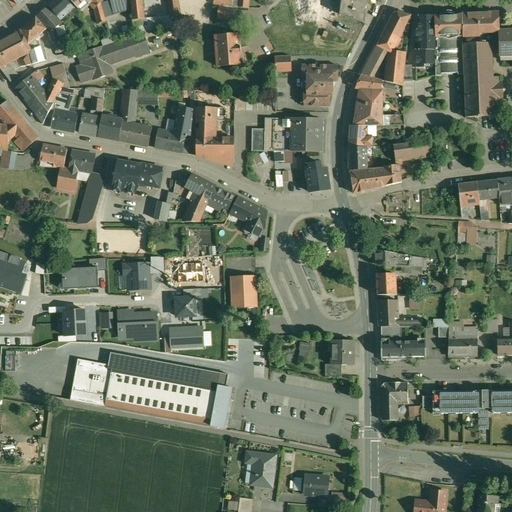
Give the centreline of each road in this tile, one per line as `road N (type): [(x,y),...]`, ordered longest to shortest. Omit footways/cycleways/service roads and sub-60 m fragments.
road 1 (residential): [(343,204),(287,206),(200,167),(54,140),(0,80)]
road 2 (secondary): [(343,204),(338,109),(385,0)]
road 3 (secondary): [(370,373),(363,283),(343,204)]
road 4 (residential): [(511,170),(343,204)]
road 5 (residential): [(370,455),(511,467)]
road 6 (residential): [(511,371),(370,373)]
road 7 (residential): [(33,301),(163,299)]
